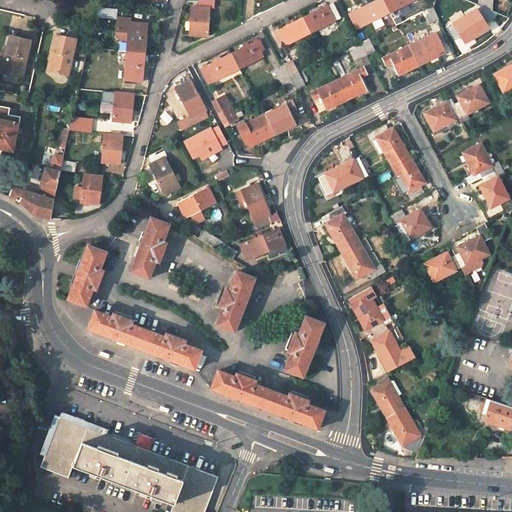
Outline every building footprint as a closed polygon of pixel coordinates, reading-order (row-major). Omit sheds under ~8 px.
[(196,0),(196,6),(189,6),(186,35),(206,36),(207,8),(210,8),(211,0),(208,0),(196,0)] [(357,29),(389,13),(383,0),(376,0),(350,14),(357,29)] [(383,0),(389,13),(413,0),(383,0)] [(478,0),(479,5),(481,6),(494,11),(494,0),(478,0)] [(332,2),(303,16),(311,32),(339,17),(332,2)] [(117,8),(97,6),(95,16),(116,18),(117,8)] [(456,29),(464,43),(488,28),(486,24),(495,19),(498,13),(494,11),(481,6),(445,28),(449,33),(456,29)] [(430,7),(419,13),(426,26),(436,20),(430,7)] [(284,45),(311,32),(303,16),(274,31),(279,42),(281,40),(284,45)] [(144,52),(146,23),(128,22),(126,51),(144,52)] [(435,33),(406,47),(416,66),(445,53),(435,33)] [(11,34),(6,56),(3,72),(23,76),(31,40),(11,34)] [(76,39),(56,34),(48,71),(68,76),(76,39)] [(377,49),(370,37),(361,41),(368,54),(377,49)] [(258,39),(231,53),(239,67),(262,56),(259,49),(263,47),(258,39)] [(361,41),(353,45),(359,58),(368,54),(361,41)] [(384,65),(390,62),(396,75),(416,66),(406,47),(381,59),(384,65)] [(126,51),(124,79),(142,80),(144,52),(126,51)] [(231,53),(201,68),(208,83),(239,67),(231,53)] [(291,59),(282,64),(289,77),(298,73),(291,59)] [(289,77),(282,64),(273,68),(280,81),(289,77)] [(511,65),(493,75),(501,92),(510,87),(509,85),(511,83),(511,65)] [(359,77),(367,73),(364,67),(336,80),(346,100),(365,90),(359,77)] [(304,85),(298,73),(289,77),(295,89),(304,85)] [(289,77),(280,81),(287,93),(295,89),(289,77)] [(205,107),(190,79),(175,87),(190,116),(194,124),(207,118),(202,109),(205,107)] [(336,80),(310,93),(312,99),(319,96),(326,109),(346,100),(336,80)] [(458,104),(454,106),(459,117),(463,115),(463,112),(475,107),(477,109),(487,103),(479,86),(455,97),(458,104)] [(133,93),(114,92),(111,119),(130,120),(133,93)] [(212,101),(218,112),(227,108),(221,96),(212,101)] [(431,108),(445,102),(444,99),(430,106),(431,108)] [(293,101),(263,115),(273,134),(295,123),(289,110),(296,107),(293,101)] [(431,108),(423,112),(432,130),(441,125),(440,124),(453,117),(454,120),(459,117),(454,106),(449,108),(445,102),(431,108)] [(9,108),(0,106),(0,149),(1,150),(12,152),(20,118),(8,115),(9,108)] [(218,112),(225,126),(234,121),(227,108),(218,112)] [(273,134),(263,115),(239,126),(242,132),(247,142),(252,139),(255,143),(273,134)] [(190,116),(176,123),(181,131),(194,124),(190,116)] [(91,131),(92,120),(73,118),(70,129),(91,131)] [(392,130),(389,123),(375,131),(380,139),(382,138),(390,154),(388,155),(393,164),(411,155),(396,127),(392,130)] [(227,142),(219,125),(211,129),(210,127),(184,141),(193,157),(199,154),(201,159),(221,148),(220,146),(227,142)] [(120,163),(123,136),(104,134),(101,162),(120,163)] [(485,153),(480,143),(462,152),(472,173),(477,171),(480,177),(499,168),(496,161),(489,165),(483,154),(485,153)] [(162,148),(149,155),(152,162),(149,163),(165,194),(180,186),(164,156),(166,155),(162,148)] [(64,159),(64,157),(54,154),(50,158),(47,169),(45,168),(41,185),(57,189),(61,169),(64,159)] [(399,177),(402,175),(410,191),(408,193),(411,199),(425,192),(422,185),(426,184),(411,155),(393,164),(399,177)] [(358,157),(317,178),(326,195),(333,192),(332,189),(346,182),(347,184),(367,174),(358,157)] [(75,171),(78,161),(64,159),(61,169),(75,171)] [(478,185),(489,207),(507,198),(503,188),(500,189),(495,177),(502,174),(499,168),(480,177),(483,183),(478,185)] [(102,176),(83,174),(80,202),(98,204),(102,176)] [(242,189),(258,228),(279,219),(276,213),(270,215),(257,183),(242,189)] [(41,185),(38,196),(14,188),(10,196),(17,199),(27,207),(37,216),(50,219),(57,189),(41,185)] [(177,202),(185,218),(190,215),(201,210),(215,203),(208,187),(177,202)] [(336,208),(321,216),(340,251),(358,241),(352,229),(349,231),(336,208)] [(402,209),(389,215),(392,220),(397,217),(406,235),(417,230),(418,231),(429,226),(420,208),(405,215),(402,209)] [(204,218),(201,210),(190,215),(194,223),(204,218)] [(166,225),(150,218),(129,271),(147,277),(153,260),(156,261),(164,242),(161,241),(166,225)] [(202,228),(197,237),(213,247),(224,242),(202,228)] [(285,245),(278,228),(241,243),(247,260),(285,245)] [(460,252),(454,254),(460,267),(464,274),(480,265),(482,262),(479,258),(489,253),(479,236),(458,247),(460,252)] [(340,251),(356,279),(365,273),(369,280),(384,272),(383,269),(381,265),(371,270),(363,254),(365,253),(358,241),(340,251)] [(238,251),(224,243),(220,250),(233,259),(238,251)] [(105,254),(87,247),(77,273),(67,300),(85,306),(92,288),(95,289),(102,271),(99,270),(105,254)] [(460,267),(454,254),(446,258),(444,254),(424,264),(433,282),(443,276),(443,275),(453,269),(453,271),(460,267)] [(244,305),(256,278),(236,270),(229,287),(226,285),(218,305),(222,307),(214,324),(233,332),(244,305)] [(393,323),(383,305),(376,309),(371,298),(375,296),(370,286),(348,298),(365,330),(371,327),(374,333),(387,326),(393,323)] [(131,320),(112,313),(111,316),(94,310),(87,328),(114,338),(140,349),(148,330),(130,324),(131,320)] [(323,324),(305,317),(298,335),(296,334),(288,354),(292,356),(285,373),(303,379),(314,347),(323,324)] [(394,346),(388,333),(390,331),(387,326),(374,333),(373,333),(376,338),(371,340),(387,373),(399,367),(394,357),(401,353),(397,345),(394,346)] [(164,337),(148,330),(140,349),(167,359),(193,369),(200,351),(183,344),(184,340),(165,333),(164,337)] [(254,344),(243,339),(240,347),(251,352),(254,344)] [(237,398),(265,409),(272,390),(255,384),(257,380),(237,373),(235,376),(220,370),(213,388),(237,398)] [(394,389),(391,390),(386,382),(371,390),(387,418),(405,408),(394,389)] [(288,396),(272,390),(265,409),(291,419),(318,429),(325,410),(308,404),(309,401),(290,393),(288,396)] [(483,411),(489,413),(492,402),(486,400),(483,411)] [(486,422),(487,422),(511,429),(511,406),(492,400),(492,402),(489,413),(486,422)] [(415,425),(405,408),(387,418),(402,445),(408,442),(410,445),(410,448),(419,450),(424,436),(420,435),(418,436),(413,427),(415,425)] [(200,511),(212,480),(53,422),(34,473),(63,483),(68,471),(168,507),(166,511),(200,511)]
